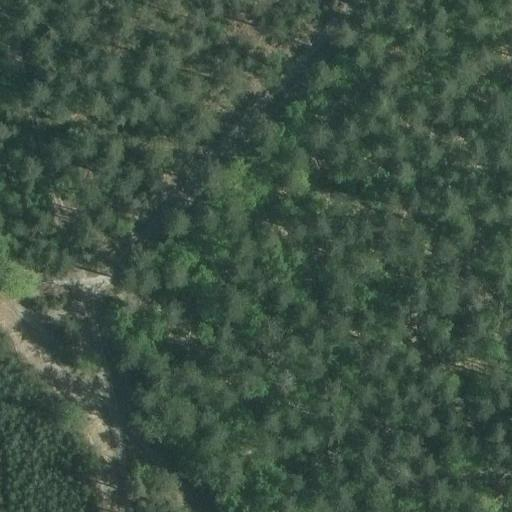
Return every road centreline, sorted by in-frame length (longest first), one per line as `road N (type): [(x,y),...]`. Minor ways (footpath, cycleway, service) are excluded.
road 1 (track): [(359,0),(89,292)]
road 2 (track): [(89,292),(2,0)]
road 3 (track): [(28,318),(206,511)]
road 4 (track): [(126,511),(89,292)]
